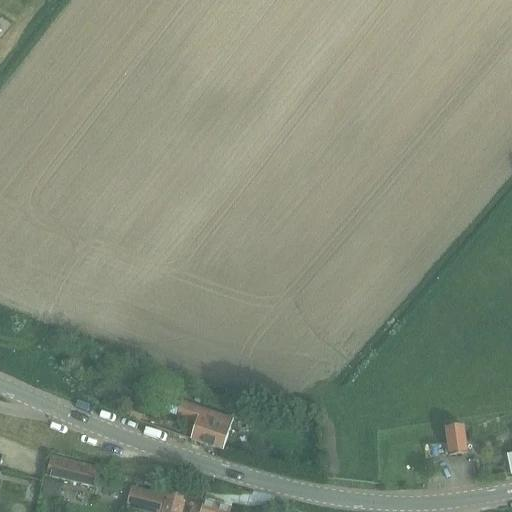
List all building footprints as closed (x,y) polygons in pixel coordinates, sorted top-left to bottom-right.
[(114,383),(105,394),(120,406),(129,395),(114,383)] [(232,421),(181,403),(181,404),(169,400),(164,413),(176,417),(176,418),(196,425),(190,440),(222,451),(232,421)] [(131,411),(128,418),(139,422),(141,416),(131,411)] [(445,429),(448,451),(449,457),(467,454),(463,427),(445,429)] [(50,457),(40,494),(48,494),(53,493),(57,491),(61,487),(63,481),(95,489),(100,469),(50,457)] [(126,508),(140,511),(161,511),(165,496),(132,488),(126,508)] [(184,511),(190,494),(170,488),(166,500),(162,511),(184,511)] [(228,511),(230,508),(203,500),(199,511),(228,511)]
